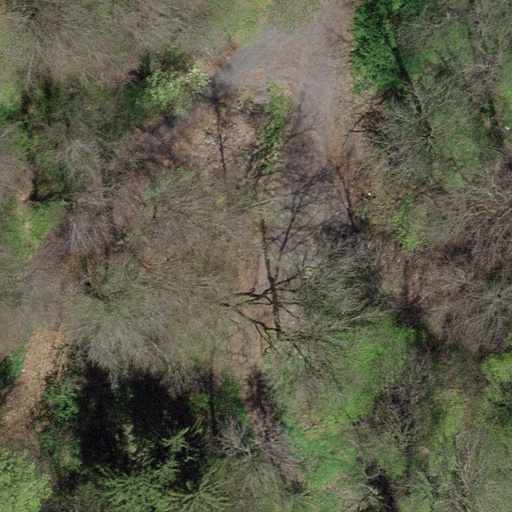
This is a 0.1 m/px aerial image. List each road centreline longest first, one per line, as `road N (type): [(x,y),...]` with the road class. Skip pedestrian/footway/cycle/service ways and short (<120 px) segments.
road 1 (track): [(298,511),(235,360),(245,281),(292,187),(336,0)]
road 2 (track): [(303,0),(200,77),(68,232),(0,334)]
road 3 (track): [(68,232),(40,391),(0,496)]
